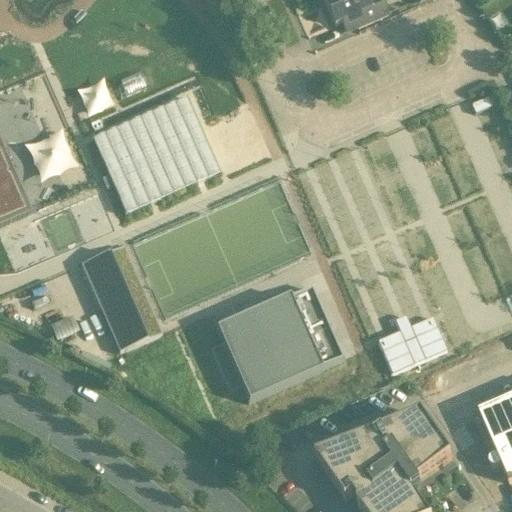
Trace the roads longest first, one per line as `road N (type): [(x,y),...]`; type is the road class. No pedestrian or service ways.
road 1 (residential): [(282,81),(450,8),(479,62),(333,126),(301,120)]
road 2 (primary): [(227,511),(104,415),(0,358)]
road 3 (primary): [(0,403),(81,448),(165,511)]
